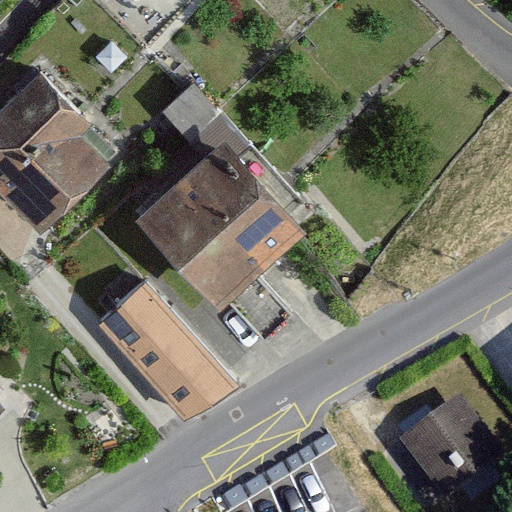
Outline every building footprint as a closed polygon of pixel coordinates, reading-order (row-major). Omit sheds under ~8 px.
[(40,64),(0,103),(0,181),(38,220),(108,150),(82,123),(90,115),(40,64)] [(204,147),(137,211),(220,298),(227,292),(252,268),(304,219),(286,201),(297,191),(192,81),(165,107),(204,147)] [(252,268),(227,292),(267,334),(292,310),(252,268)] [(144,279),(100,318),(185,411),(228,372),(144,279)] [(458,403),(404,445),(447,500),(501,458),(458,403)]
